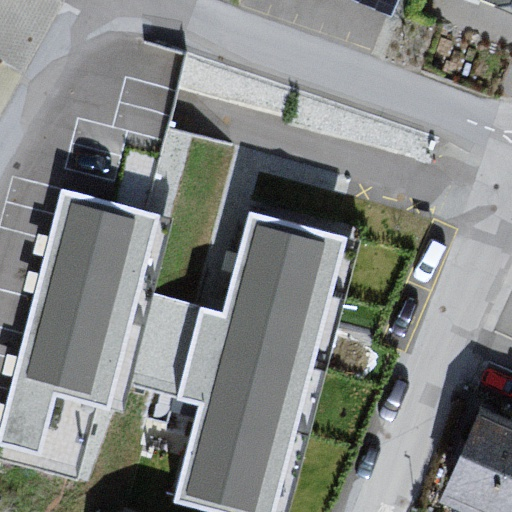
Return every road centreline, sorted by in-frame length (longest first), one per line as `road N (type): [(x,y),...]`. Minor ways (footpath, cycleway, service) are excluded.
road 1 (residential): [(511,137),(155,0)]
road 2 (residential): [(390,511),(439,380),(511,225)]
road 3 (residential): [(0,164),(106,0)]
